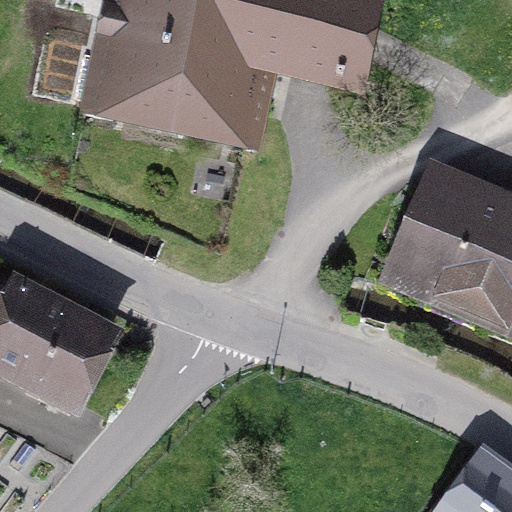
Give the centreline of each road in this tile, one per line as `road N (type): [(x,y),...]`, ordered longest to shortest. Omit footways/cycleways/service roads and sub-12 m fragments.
road 1 (unclassified): [(238,324),(358,354),(511,440)]
road 2 (unclassified): [(0,217),(238,324)]
road 3 (residential): [(58,511),(238,324)]
